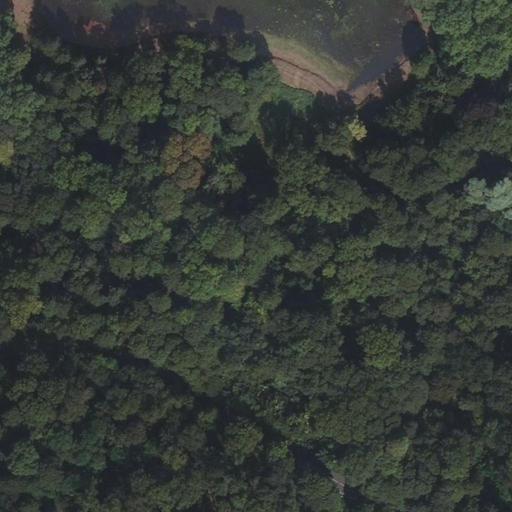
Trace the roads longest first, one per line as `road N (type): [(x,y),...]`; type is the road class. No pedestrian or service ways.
road 1 (tertiary): [(0,351),(33,339),(105,350),(399,511)]
road 2 (track): [(491,0),(511,148)]
